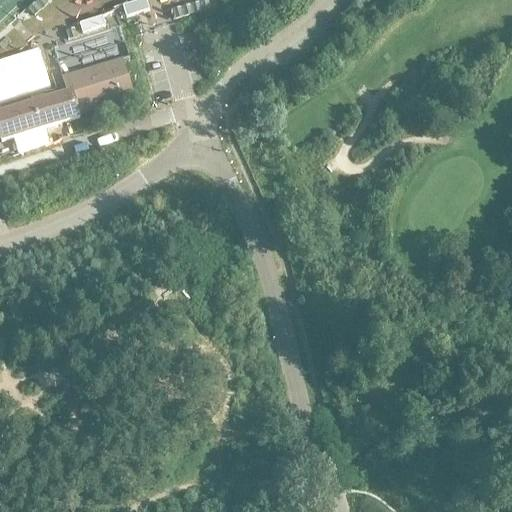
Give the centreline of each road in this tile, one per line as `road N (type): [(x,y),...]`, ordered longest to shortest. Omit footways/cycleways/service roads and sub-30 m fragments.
road 1 (unclassified): [(325,511),(282,330),(212,139)]
road 2 (unclassified): [(0,250),(112,202),(212,139)]
road 3 (unclassified): [(0,173),(206,110)]
road 4 (unclassified): [(206,110),(293,54),(343,0)]
road 5 (unknown): [(229,429),(215,463),(192,486),(133,511)]
